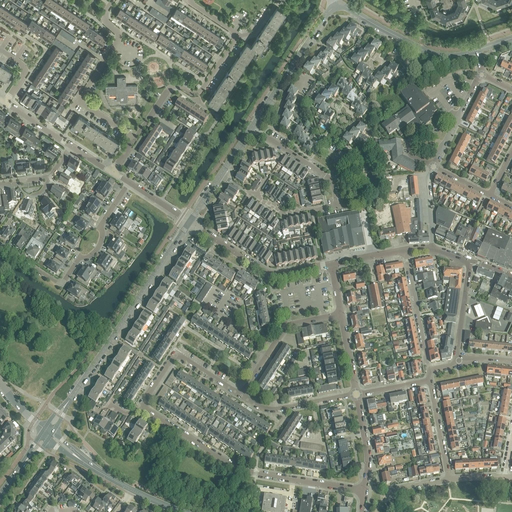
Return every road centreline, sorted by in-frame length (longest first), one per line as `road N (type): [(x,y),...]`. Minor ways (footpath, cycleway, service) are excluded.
road 1 (residential): [(364,489),(242,470),(145,410),(175,353),(241,394)]
road 2 (tertiary): [(70,398),(188,222)]
road 3 (residential): [(135,138),(80,98),(118,41),(103,17),(112,0)]
road 4 (residential): [(32,267),(61,285),(77,260),(95,251),(101,223),(128,182)]
road 5 (residential): [(332,264),(267,273),(188,222)]
road 6 (residential): [(135,138),(169,86),(202,89),(236,35)]
road 7 (tertiary): [(336,6),(432,54),(474,51)]
road 8 (tertiary): [(251,128),(336,6)]
road 9 (residential): [(312,210),(336,206),(331,179),(251,128)]
road 10 (residential): [(241,394),(284,328),(341,315)]
road 11 (residential): [(428,369),(404,250)]
road 12 (residential): [(241,394),(276,410),(356,394)]
